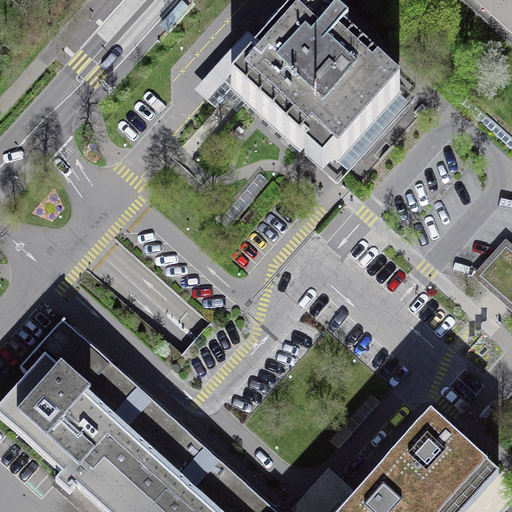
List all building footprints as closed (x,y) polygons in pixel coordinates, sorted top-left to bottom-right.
[(511,0),(467,0),(511,40),(511,0)] [(309,7),(233,93),(277,132),(311,162),(334,183),(411,97),(351,44),(356,39),(344,29),(340,34),(309,7)] [(240,64),(245,59),(254,67),(269,51),(251,35),(231,56),(240,64)] [(511,247),(505,241),(471,279),(496,302),(511,316),(511,247)] [(504,511),(511,504),(511,489),(498,477),(499,476),(431,415),(343,511),(268,511),(62,328),(63,327),(62,326),(48,342),(24,369),(21,372),(28,378),(0,409),(0,420),(62,476),(55,483),(70,496),(76,489),(102,511),(504,511)]
